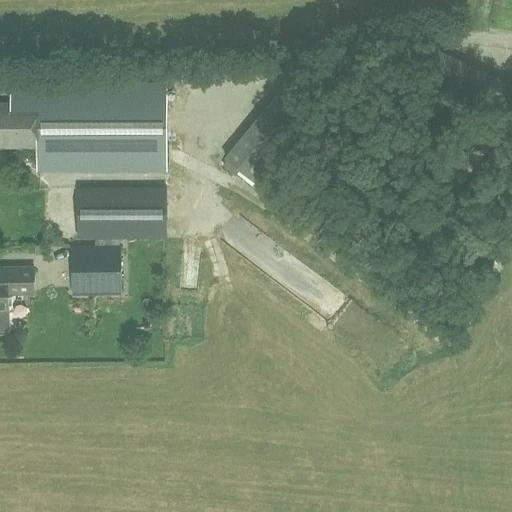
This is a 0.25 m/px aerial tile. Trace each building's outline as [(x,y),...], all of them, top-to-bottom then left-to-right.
[(307,65),(224,160),(254,186),(337,91),(307,65)] [(0,103),(0,148),(39,150),(39,169),(164,169),(167,84),(13,84),(13,104),(0,103)] [(80,237),(168,237),(168,189),(79,189),(80,237)] [(123,278),(122,246),(74,246),(75,278),(123,278)] [(176,267),(176,289),(194,289),(194,266),(176,267)] [(0,311),(9,312),(9,306),(9,294),(35,295),(35,270),(0,269),(0,311)]
